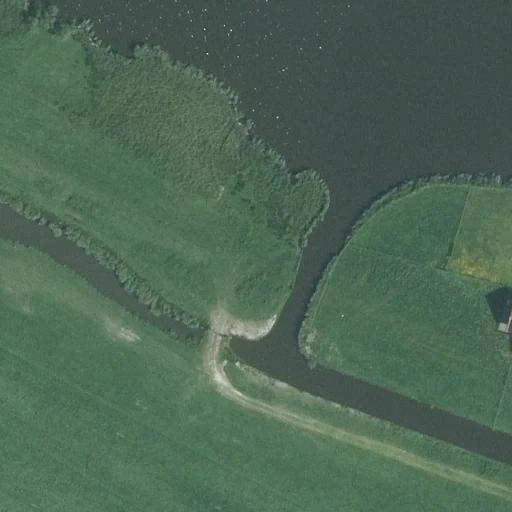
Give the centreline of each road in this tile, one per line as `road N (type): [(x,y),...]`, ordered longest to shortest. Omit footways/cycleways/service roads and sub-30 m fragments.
road 1 (track): [(0,156),(213,275),(223,315),(211,361),(223,390),(511,501)]
road 2 (track): [(223,390),(0,271)]
